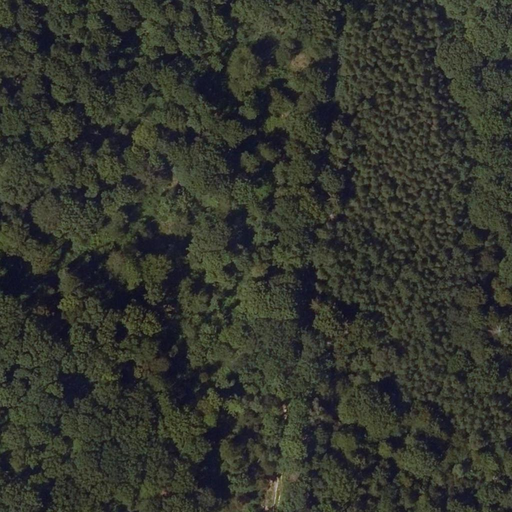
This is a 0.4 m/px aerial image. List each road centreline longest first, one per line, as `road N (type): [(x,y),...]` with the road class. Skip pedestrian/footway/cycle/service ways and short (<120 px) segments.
road 1 (track): [(289,511),(348,0)]
road 2 (track): [(0,136),(285,0)]
